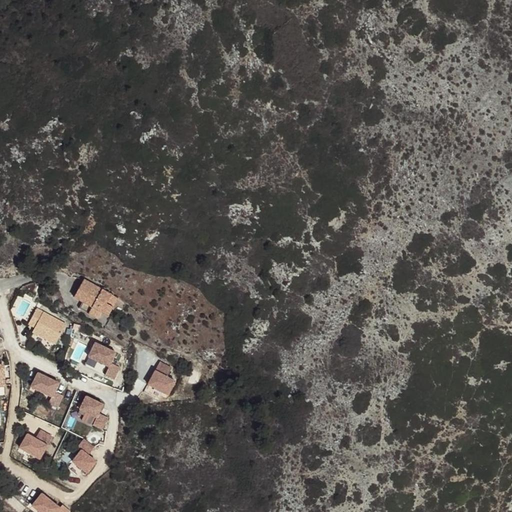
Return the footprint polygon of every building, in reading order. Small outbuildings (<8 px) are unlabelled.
[(107,304),(112,295),(84,280),(74,297),(83,302),(102,313),(108,316),(113,307),(107,304)] [(118,299),(112,295),(107,304),(113,307),(118,299)] [(98,319),(102,313),(83,302),(79,309),(98,319)] [(33,332),(55,344),(66,324),(37,308),(28,324),(35,328),(33,332)] [(111,363),(116,353),(96,343),(89,356),(109,367),(105,375),(114,380),(120,367),(111,363)] [(168,395),(178,380),(169,375),(174,367),(161,359),(146,382),(168,395)] [(53,391),(58,382),(37,372),(30,385),(51,396),(47,402),(56,407),(62,395),(53,391)] [(98,413),(102,404),(85,396),(79,409),(96,417),(91,425),(101,430),(107,418),(98,413)] [(26,431),(17,448),(41,460),(54,434),(41,428),(37,437),(26,431)] [(98,460),(90,453),(96,445),(86,438),(69,460),(87,473),(98,460)] [(30,504),(39,511),(69,511),(42,489),(30,504)]
